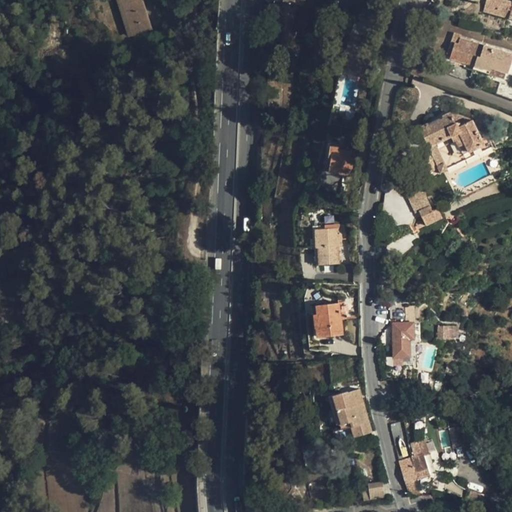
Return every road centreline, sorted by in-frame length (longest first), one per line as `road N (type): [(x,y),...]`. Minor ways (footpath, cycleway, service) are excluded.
road 1 (primary): [(234,511),(253,0)]
road 2 (primary): [(233,0),(215,511)]
road 3 (tertiary): [(396,62),(365,238),(378,412),(400,501)]
road 4 (residential): [(396,62),(511,109)]
